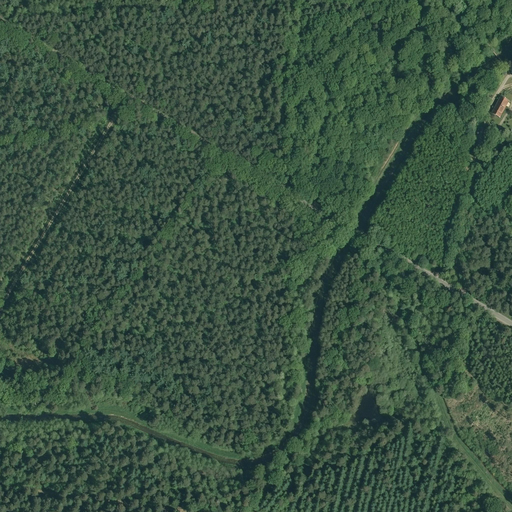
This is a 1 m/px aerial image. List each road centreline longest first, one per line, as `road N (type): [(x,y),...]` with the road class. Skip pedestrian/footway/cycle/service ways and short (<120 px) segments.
road 1 (unclassified): [(352,230),(0,25)]
road 2 (track): [(248,511),(291,459),(377,243)]
road 3 (track): [(0,312),(130,99)]
road 4 (track): [(468,296),(457,265),(475,162),(493,100),(511,69)]
road 5 (track): [(193,511),(0,484)]
road 6 (track): [(298,0),(286,67),(281,191)]
road 7 (unclassified): [(511,321),(361,234)]
